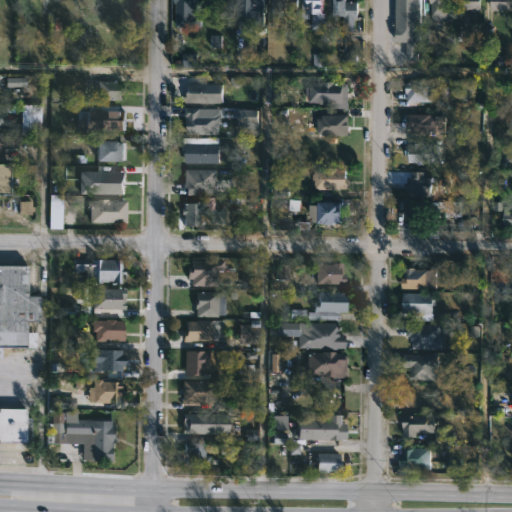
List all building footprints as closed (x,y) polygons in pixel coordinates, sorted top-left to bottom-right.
[(40,0),(40,15),(37,15),(37,22),(27,22),(27,20),(22,20),(20,0),(40,0)] [(197,0),(197,4),(196,4),(196,16),(202,16),(202,28),(177,27),(177,3),(175,3),(175,0),(197,0)] [(265,0),(265,27),(253,26),(253,17),(247,17),(247,21),(238,21),(238,0),(265,0)] [(299,0),(299,12),(295,12),(295,20),(291,20),(291,30),(273,30),(273,16),(275,16),(275,0),(299,0)] [(334,0),(334,10),(332,10),(332,25),(328,25),(328,29),(315,29),(315,13),(312,13),(312,18),(304,18),(304,0),(334,0)] [(349,0),(349,2),(361,1),(362,18),(355,18),(355,31),(343,31),(343,16),(337,16),(336,0),(349,0)] [(415,40),(416,47),(418,47),(418,56),(416,56),(416,59),(405,59),(404,40),(394,40),(394,0),(420,0),(420,40),(415,40)] [(449,0),(449,8),(453,8),(453,21),(432,22),(431,0),(449,0)] [(484,0),(484,8),(461,8),(461,0),(484,0)] [(511,0),(511,7),(511,10),(489,11),(489,7),(492,7),(492,0),(511,0)] [(49,65),(31,65),(31,45),(49,45),(49,65)] [(356,54),(343,53),(343,66),(356,66),(356,54)] [(197,65),(197,54),(183,54),(183,65),(197,65)] [(324,54),(313,55),(313,67),(324,66),(324,54)] [(0,78),(0,83),(0,87),(25,87),(25,77),(0,78)] [(98,100),(97,81),(122,81),(122,100),(98,100)] [(426,81),(432,82),(433,103),(407,103),(407,82),(426,81)] [(336,83),(349,83),(348,108),(310,107),(311,82),(336,83)] [(214,103),(187,102),(188,90),(189,90),(189,83),(225,83),(225,103),(214,103)] [(21,105),(20,134),(39,134),(40,105),(21,105)] [(435,117),(452,117),(451,139),(437,139),(437,136),(411,134),(411,129),(409,129),(409,114),(435,115),(435,117)] [(349,129),(349,136),(322,136),(322,135),(318,135),(318,115),(349,115),(349,129)] [(127,131),(85,130),(85,120),(127,121),(127,131)] [(0,154),(3,155),(3,149),(18,149),(17,135),(0,135),(0,154)] [(200,138),(200,143),(221,144),(220,164),(187,163),(187,155),(184,155),(184,144),(187,144),(187,138),(200,138)] [(127,148),(126,161),(96,160),(97,141),(127,142),(127,148)] [(422,144),(422,145),(444,146),(444,155),(442,155),(441,163),(410,163),(410,155),(406,155),(406,146),(412,146),(412,143),(422,144)] [(9,195),(0,194),(0,164),(10,165),(9,195)] [(339,168),(347,169),(347,179),(348,179),(349,189),(315,189),(315,170),(339,168)] [(213,195),(186,195),(187,169),(217,170),(216,195),(213,195)] [(124,195),(124,172),(78,171),(78,194),(124,195)] [(422,179),(422,184),(430,184),(430,178),(437,178),(437,193),(422,192),(422,197),(411,197),(411,190),(408,190),(408,183),(411,183),(411,177),(417,177),(417,171),(426,171),(426,179),(422,179)] [(60,229),(61,195),(49,194),(48,229),(60,229)] [(111,199),(111,200),(126,201),(126,224),(90,222),(90,200),(111,199)] [(31,202),(19,201),(18,214),(31,214),(31,202)] [(203,201),(203,214),(197,214),(197,219),(201,220),(200,226),(183,226),(183,215),(181,215),(181,208),(183,208),(183,203),(191,203),(191,201),(203,201)] [(461,202),(434,202),(433,216),(460,217),(461,202)] [(511,224),(504,224),(505,211),(499,211),(499,202),(503,202),(502,207),(511,207),(511,224)] [(345,203),(344,225),(328,225),(328,224),(316,223),(316,205),(321,205),(321,203),(345,203)] [(424,205),(424,213),(458,213),(458,225),(407,226),(407,205),(424,205)] [(212,222),(223,222),(223,209),(212,208),(212,222)] [(122,259),(122,269),(125,269),(125,274),(121,274),(121,284),(113,284),(113,281),(102,281),(102,283),(84,283),(85,278),(75,277),(74,264),(90,265),(90,259),(122,259)] [(224,261),(223,273),(218,273),(218,286),(192,285),(192,279),(188,279),(188,266),(191,266),(191,260),(224,261)] [(343,263),(343,275),(346,275),(346,284),(315,283),(316,264),(343,263)] [(280,276),(288,276),(288,264),(280,264),(280,276)] [(0,265),(28,266),(28,297),(38,297),(38,322),(27,322),(26,333),(36,333),(36,348),(1,348),(1,359),(0,359),(0,265)] [(417,269),(438,270),(437,288),(407,288),(408,270),(417,269)] [(124,296),(124,310),(100,309),(100,307),(85,307),(85,297),(83,297),(83,289),(124,289),(124,296)] [(218,293),(218,317),(195,317),(194,305),(196,305),(196,292),(218,293)] [(348,297),(347,313),(340,312),(339,321),(308,319),(308,312),(314,312),(314,302),(318,302),(318,292),(346,293),(346,297),(348,297)] [(437,293),(438,306),(436,306),(436,314),(404,313),(405,293),(437,293)] [(123,321),(122,336),(124,336),(124,342),(113,341),(113,339),(105,339),(105,342),(95,342),(95,332),(92,332),(92,325),(89,325),(89,322),(92,322),(92,320),(105,321),(105,319),(123,321)] [(216,330),(216,333),(218,332),(218,341),(183,342),(182,330),(185,330),(185,322),(217,320),(217,330),(216,330)] [(338,329),(338,334),(345,334),(344,349),(298,348),(298,339),(293,339),(294,332),(298,332),(298,323),(336,323),(336,329),(338,329)] [(443,325),(453,326),(453,335),(446,335),(446,350),(413,350),(412,336),(408,336),(408,324),(443,325)] [(122,349),(122,360),(127,361),(126,372),(106,372),(106,374),(91,372),(91,354),(98,354),(98,349),(122,349)] [(202,376),(185,376),(185,351),(209,351),(209,368),(202,368),(202,376)] [(334,352),(334,354),(346,354),(345,378),(306,375),(307,353),(334,352)] [(439,356),(438,381),(411,380),(411,368),(404,368),(404,355),(439,356)] [(112,379),(112,382),(122,381),(122,394),(119,395),(119,400),(89,402),(89,382),(94,382),(94,379),(112,379)] [(214,381),(215,409),(195,409),(195,403),(182,403),(182,381),(214,381)] [(430,388),(430,404),(425,404),(425,408),(409,408),(409,403),(407,403),(407,398),(405,398),(405,387),(430,388)] [(50,398),(50,408),(75,407),(75,397),(50,398)] [(24,438),(24,442),(0,442),(0,410),(26,410),(26,438),(24,438)] [(217,417),(217,432),(198,432),(198,434),(182,434),(182,415),(217,417)] [(321,415),(321,418),(328,418),(328,416),(340,416),(340,424),(346,424),(346,440),(297,440),(297,419),(316,419),(316,415),(321,415)] [(272,416),(272,430),(285,430),(286,416),(272,416)] [(436,416),(436,432),(454,432),(454,445),(436,445),(436,433),(418,433),(418,438),(404,438),(404,416),(436,416)] [(92,420),(112,421),(112,426),(114,426),(114,442),(111,442),(111,461),(82,460),(82,444),(80,444),(80,462),(58,462),(58,441),(63,441),(63,419),(92,420)] [(286,444),(285,433),(272,433),(272,444),(286,444)] [(204,443),(204,458),(209,459),(209,465),(207,467),(184,467),(184,444),(204,443)] [(220,444),(220,452),(232,451),(232,444),(220,444)] [(298,455),(298,445),(289,445),(289,455),(298,455)] [(432,449),(432,471),(404,470),(404,467),(400,467),(400,456),(404,456),(404,448),(432,449)] [(340,454),(340,461),(343,461),(344,473),(316,473),(316,467),(312,467),(312,459),(316,459),(316,454),(340,454)]
